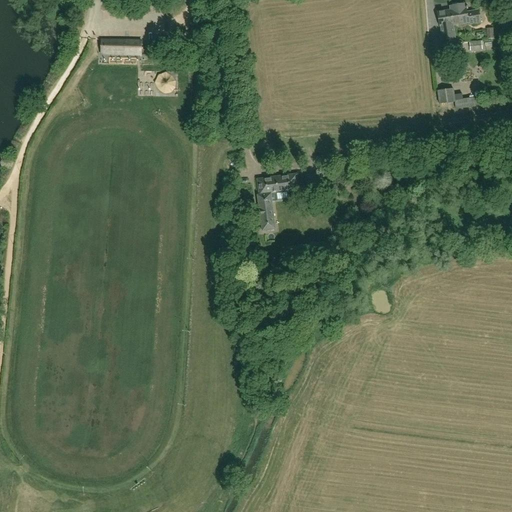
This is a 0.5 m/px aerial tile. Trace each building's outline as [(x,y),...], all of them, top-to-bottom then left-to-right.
[(451,5),(451,7),(449,7),(450,11),(453,26),(468,24),(468,26),(480,24),(478,12),(467,14),(465,5),(458,6),(458,4),(451,5)] [(453,26),(450,11),(437,13),(440,29),(441,29),(442,36),(436,37),(438,50),(445,49),(443,41),(455,39),(453,26)] [(102,40),(101,54),(141,55),(142,41),(102,40)] [(483,50),(482,42),(469,43),(470,52),(483,50)] [(440,105),(456,102),(454,89),(438,92),(440,105)] [(308,193),(320,191),(321,196),(331,194),(329,184),(319,185),(318,173),(306,175),(307,187),(308,193)] [(275,194),(299,191),(297,175),(267,179),(269,194),(275,194)] [(269,194),(267,179),(257,180),(259,196),(258,196),(262,232),(276,230),(271,195),(275,194),(269,194)] [(314,271),(312,273),(313,277),(316,278),(319,278),(320,275),(320,271),(317,270),(314,271)]
